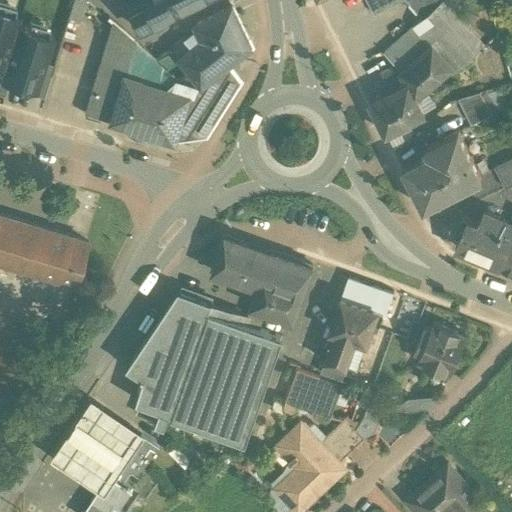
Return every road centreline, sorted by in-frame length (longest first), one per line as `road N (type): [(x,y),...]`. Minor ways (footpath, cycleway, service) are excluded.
road 1 (tertiary): [(189,212),(149,259),(0,488)]
road 2 (residential): [(335,511),(511,330)]
road 3 (residential): [(511,305),(415,261),(333,164)]
road 4 (residential): [(189,212),(141,170),(0,126)]
